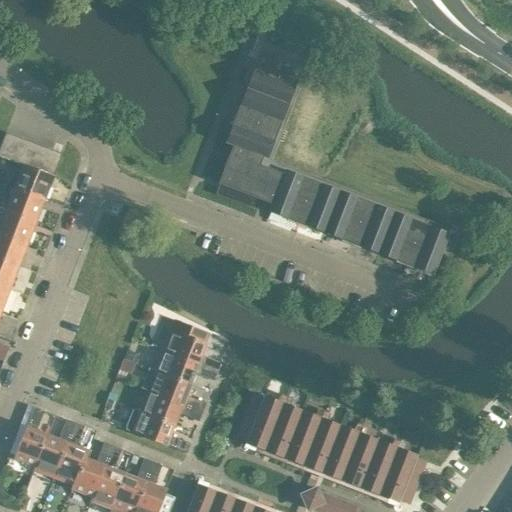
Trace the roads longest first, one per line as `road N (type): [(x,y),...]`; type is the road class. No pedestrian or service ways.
road 1 (residential): [(418,293),(94,170)]
road 2 (residential): [(0,432),(94,170)]
road 3 (residential): [(94,170),(90,136),(0,65)]
